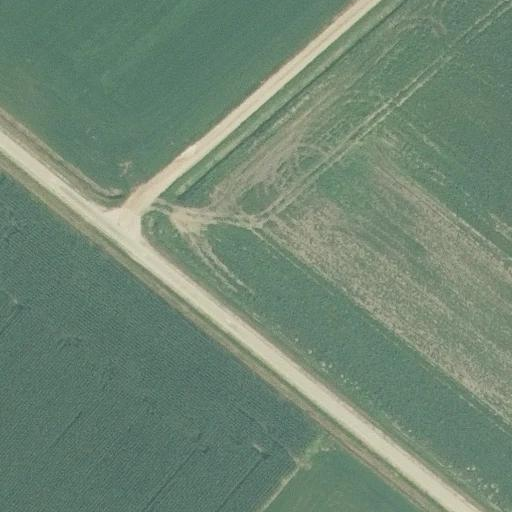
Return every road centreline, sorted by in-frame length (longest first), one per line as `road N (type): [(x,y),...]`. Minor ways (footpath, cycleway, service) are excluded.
road 1 (track): [(460,511),(0,136)]
road 2 (track): [(373,0),(111,225)]
